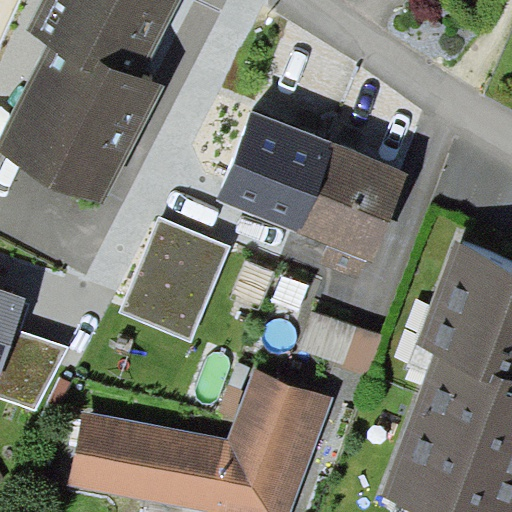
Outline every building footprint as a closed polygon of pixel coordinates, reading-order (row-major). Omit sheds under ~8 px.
[(51,45),(0,143),(0,150),(104,203),(164,88),(144,77),(183,0),(43,0),(26,33),(51,45)] [(300,232),(336,143),(253,109),(217,199),(300,232)] [(300,232),(329,244),(367,260),(372,262),(409,172),(336,143),(300,232)] [(231,246),(159,217),(120,312),(193,341),(231,246)] [(359,278),(367,260),(329,244),(322,262),(359,278)] [(428,372),(381,499),(416,511),(511,511),(511,265),(454,244),(409,365),(428,372)] [(0,398),(37,411),(70,347),(21,331),(31,304),(25,301),(27,297),(0,288),(0,398)] [(368,375),(382,335),(312,312),(300,349),(344,364),(343,367),(368,375)] [(256,367),(247,392),(237,419),(230,439),(84,411),(70,485),(207,511),(292,511),(334,397),(256,367)] [(221,413),(237,419),(247,392),(230,386),(221,413)]
